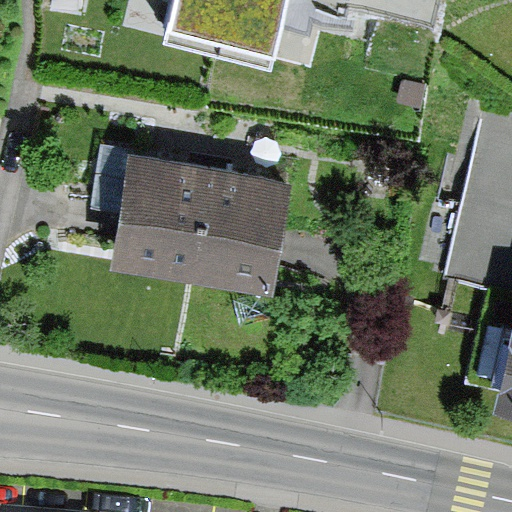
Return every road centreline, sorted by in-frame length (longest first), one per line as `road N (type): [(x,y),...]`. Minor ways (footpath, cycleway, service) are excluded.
road 1 (secondary): [(511,501),(144,431),(0,413)]
road 2 (unknown): [(0,272),(54,0)]
